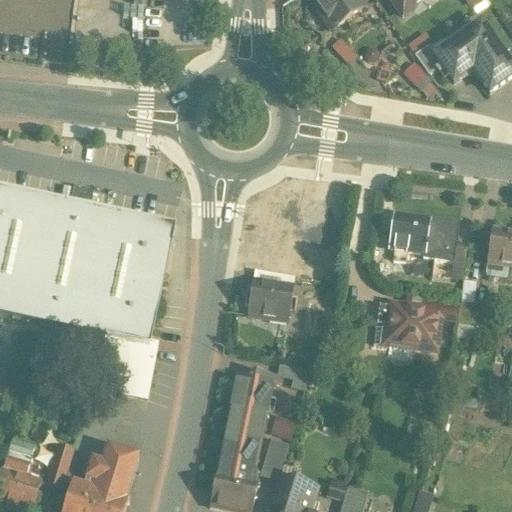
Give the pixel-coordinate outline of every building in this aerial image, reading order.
[(362,11),(354,0),(309,0),(333,32),(362,11)] [(389,0),(403,20),(414,13),(416,3),(414,0),(389,0)] [(511,81),(511,72),(481,29),(436,60),(435,61),(442,70),(454,87),(473,73),(490,97),(511,81)] [(429,50),(415,59),(429,79),(442,70),(435,61),(436,60),(429,50)] [(71,206),(0,190),(0,317),(106,340),(150,349),(150,348),(152,340),(167,273),(176,228),(173,228),(87,209),(90,194),(82,192),(74,191),(71,206)] [(429,224),(395,220),(390,253),(407,255),(424,257),(429,225),(429,224)] [(459,227),(429,223),(429,224),(429,225),(424,257),(423,262),(453,266),(459,227)] [(511,236),(492,234),(487,268),(511,271),(511,236)] [(407,255),(395,253),(394,265),(406,267),(407,255)] [(295,282),(255,276),(254,286),(293,291),(295,282)] [(254,286),(253,286),(248,321),(270,324),(271,320),(287,322),(287,326),(288,326),(293,291),(254,286)] [(460,307),(406,299),(404,313),(439,318),(438,325),(457,328),(457,330),(460,306),(460,307)] [(485,309),(460,306),(457,330),(481,333),(485,309)] [(389,330),(391,312),(379,310),(376,328),(389,330)] [(404,313),(391,312),(389,330),(388,334),(376,332),(374,350),(387,352),(387,348),(434,354),(438,325),(439,318),(404,313)] [(150,349),(106,340),(102,355),(155,367),(158,349),(150,348),(150,349)] [(155,367),(102,355),(96,378),(95,378),(91,392),(148,403),(155,367)] [(281,382),(253,377),(252,382),(275,387),(275,388),(280,389),(281,382)] [(252,382),(237,379),(230,412),(231,413),(214,493),(210,511),(214,511),(253,511),(260,480),(254,479),(266,420),(268,420),(275,388),(275,387),(252,382)] [(35,449),(13,443),(3,476),(26,483),(31,467),(32,467),(32,465),(31,465),(35,449)] [(95,496),(73,489),(65,511),(126,511),(128,506),(124,505),(137,462),(109,453),(104,470),(98,488),(95,496)] [(56,460),(47,490),(60,494),(69,464),(56,460)] [(104,470),(93,467),(87,484),(98,488),(104,470)] [(3,476),(1,476),(0,478),(0,511),(3,511),(33,511),(41,488),(26,483),(3,476)] [(286,511),(294,487),(279,483),(271,508),(285,511),(286,511)] [(310,511),(316,494),(294,487),(286,511),(310,511)] [(362,511),(367,499),(348,493),(341,511),(362,511)] [(429,511),(433,501),(420,497),(414,511),(429,511)]
